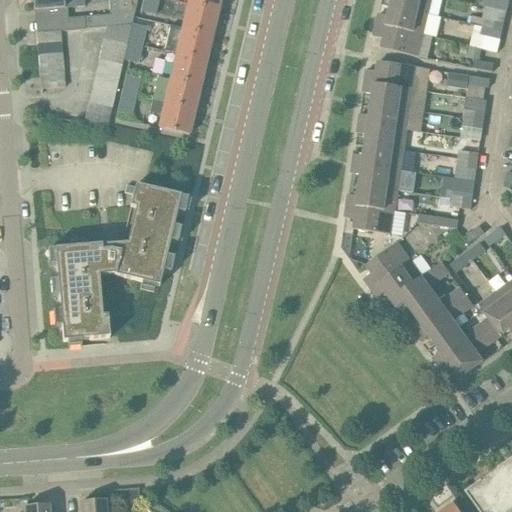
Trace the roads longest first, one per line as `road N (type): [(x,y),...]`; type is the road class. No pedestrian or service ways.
road 1 (tertiary): [(66,457),(119,462),(173,453),(229,399),(333,0)]
road 2 (tertiary): [(283,0),(199,365),(148,426),(66,457)]
road 3 (residential): [(0,379),(18,370),(22,354),(0,71)]
road 4 (residential): [(363,510),(511,395)]
